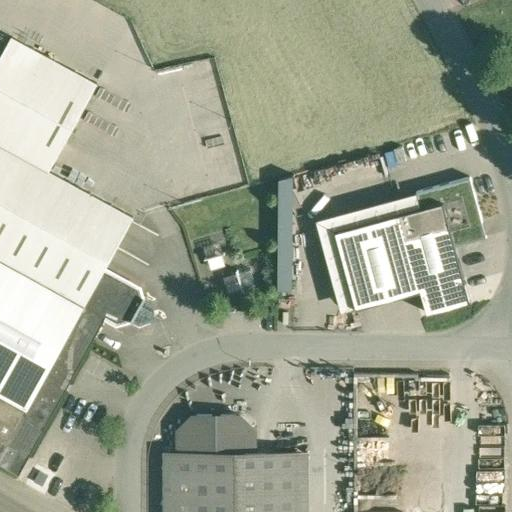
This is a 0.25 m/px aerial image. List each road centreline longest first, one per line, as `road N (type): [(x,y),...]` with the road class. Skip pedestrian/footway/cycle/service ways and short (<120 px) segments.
road 1 (residential): [(511,350),(257,349),(195,360),(147,405),(134,511)]
road 2 (residential): [(431,0),(511,171)]
